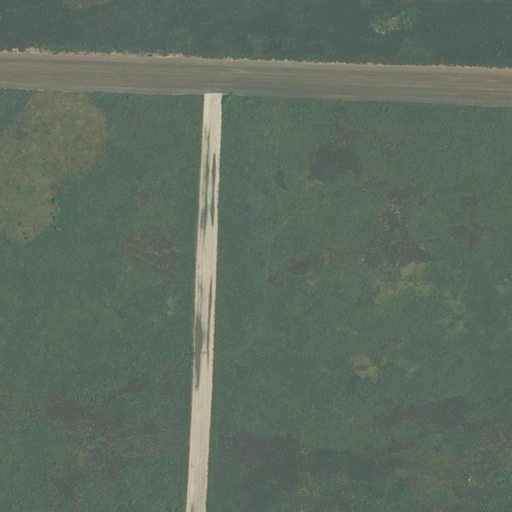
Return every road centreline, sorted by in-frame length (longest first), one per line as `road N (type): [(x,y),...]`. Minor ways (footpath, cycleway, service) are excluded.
road 1 (track): [(0,73),(511,91)]
road 2 (track): [(214,81),(195,511)]
